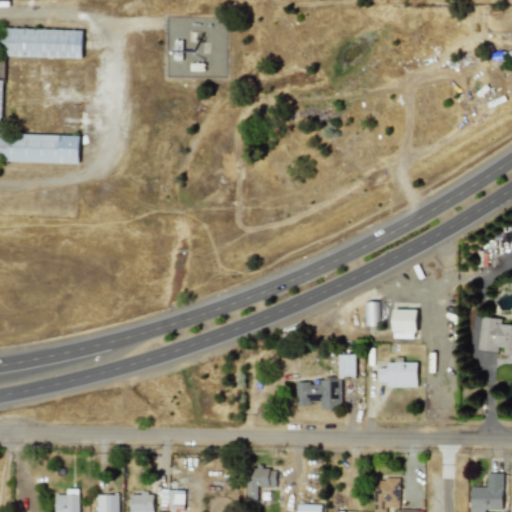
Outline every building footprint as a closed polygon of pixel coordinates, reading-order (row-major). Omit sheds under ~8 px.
[(81,58),(82,30),(3,28),(2,56),(81,58)] [(511,71),(502,75),(510,96),(511,95),(511,71)] [(79,135),(1,132),(2,80),(0,79),(0,159),(78,162),(79,135)] [(363,325),(377,325),(377,301),(363,301),(363,325)] [(416,309),(392,309),(392,338),(415,338),(416,309)] [(511,324),(500,323),(501,318),(481,316),(478,350),(501,352),(500,355),(511,355),(511,324)] [(355,354),(338,354),(338,376),(355,376),(355,354)] [(417,386),(416,361),(386,362),(386,367),(377,367),(377,381),(386,381),(386,387),(417,386)] [(341,407),(341,378),(321,378),(321,408),(341,407)] [(246,501),(257,502),(257,485),(275,486),(275,468),(247,467),(246,501)] [(470,511),(485,511),(485,509),(502,509),(502,473),(486,472),(486,486),(470,486),(470,511)] [(399,476),(373,477),(373,511),(385,511),(385,507),(399,507),(399,476)] [(54,494),(54,511),(78,511),(78,488),(65,488),(65,494),(54,494)] [(183,510),(184,489),(160,489),(160,509),(183,510)] [(129,511),(152,511),(153,493),(129,493),(129,511)] [(96,511),(117,511),(118,494),(96,494),(96,511)] [(296,511),(320,511),(321,504),(297,503),(296,511)]
